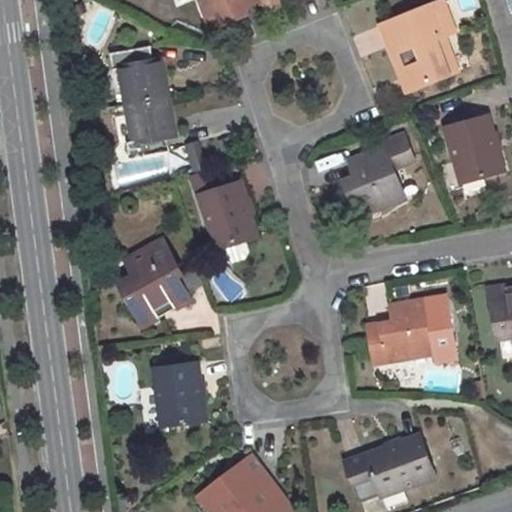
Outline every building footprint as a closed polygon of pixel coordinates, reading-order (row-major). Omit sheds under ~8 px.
[(200,0),(204,9),(207,8),(215,27),(248,15),(244,3),(242,0),(200,0)] [(444,3),(438,5),(445,23),(451,21),(444,3)] [(442,54),(436,40),(445,37),(456,33),(451,21),(445,23),(438,5),(382,26),(395,57),(401,54),(415,88),(459,72),(450,51),(442,54)] [(445,37),(436,40),(442,54),(450,51),(445,37)] [(150,47),(111,54),(114,69),(121,67),(128,104),(167,97),(160,61),(153,62),(150,47)] [(401,54),(395,57),(408,91),(415,88),(401,54)] [(167,97),(128,104),(135,142),(127,144),(130,159),(168,151),(166,136),(174,135),(167,97)] [(488,116),(446,129),(461,182),(504,171),(498,151),(493,135),(488,116)] [(499,134),(493,135),(498,151),(503,149),(499,134)] [(404,136),(395,139),(397,144),(382,150),(361,159),(366,173),(358,176),(345,181),(359,215),(379,206),(381,210),(405,199),(393,168),(414,160),(404,136)] [(395,139),(380,146),(382,150),(397,144),(395,139)] [(199,142),(194,143),(202,165),(206,164),(199,142)] [(206,164),(202,165),(194,143),(185,145),(202,195),(199,195),(217,248),(244,239),(257,235),(251,215),(245,200),(240,183),(215,191),(208,193),(202,173),(208,171),(206,164)] [(361,159),(352,162),(358,176),(366,173),(361,159)] [(208,171),(202,173),(208,193),(215,191),(208,171)] [(249,199),(245,200),(251,215),(255,215),(249,199)] [(217,248),(220,259),(226,262),(244,256),(247,250),(244,239),(217,248)] [(190,301),(177,277),(181,274),(163,241),(127,261),(135,275),(137,279),(121,287),(142,323),(156,315),(158,318),(166,313),(162,306),(172,301),(175,309),(190,301)] [(187,289),(201,284),(195,267),(181,272),(187,289)] [(135,275),(119,284),(121,287),(137,279),(135,275)] [(511,285),(507,287),(507,290),(490,293),(498,336),(511,332),(511,285)] [(394,323),(368,327),(376,365),(435,353),(437,361),(457,358),(446,297),(392,308),(394,323)] [(172,301),(162,306),(166,313),(175,309),(172,301)] [(156,315),(142,323),(144,326),(158,318),(156,315)] [(511,332),(498,336),(499,340),(511,337),(511,332)] [(188,355),(164,359),(165,368),(189,364),(188,355)] [(156,369),(154,369),(161,426),(205,419),(202,398),(200,383),(197,363),(189,364),(165,368),(164,359),(155,359),(156,369)] [(402,444),(346,464),(360,504),(436,478),(422,438),(402,444)] [(401,439),(385,445),(386,450),(402,444),(401,439)] [(252,456),(205,491),(216,507),(210,511),(233,511),(235,511),(236,511),(285,511),(267,487),(273,484),(252,456)] [(273,484),(267,487),(285,511),(294,511),(295,511),(273,484)] [(205,491),(199,497),(210,511),(216,507),(205,491)]
